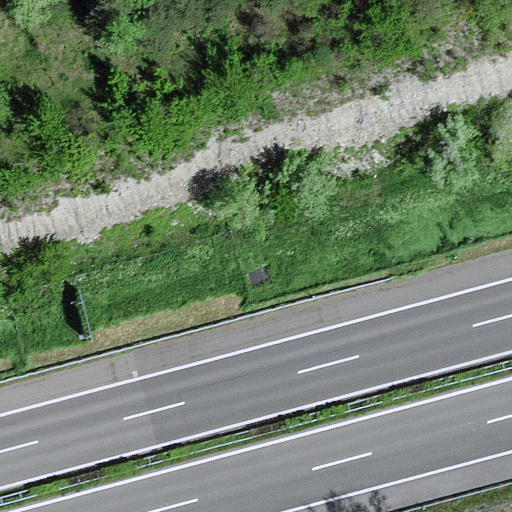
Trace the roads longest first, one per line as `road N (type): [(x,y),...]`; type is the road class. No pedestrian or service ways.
road 1 (motorway): [(511,313),(0,449)]
road 2 (motorway): [(152,511),(511,416)]
